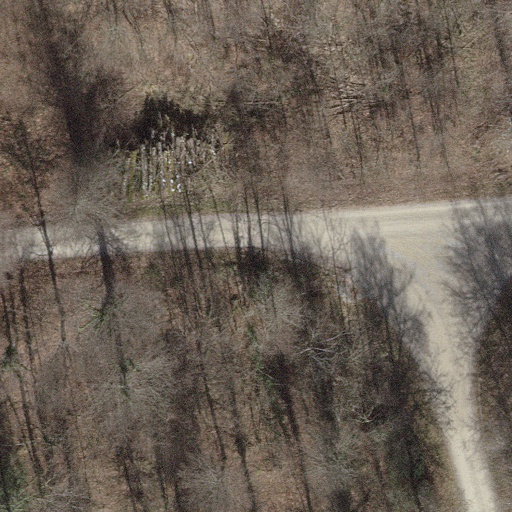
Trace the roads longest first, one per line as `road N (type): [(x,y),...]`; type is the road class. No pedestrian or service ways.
road 1 (track): [(0,254),(410,225)]
road 2 (track): [(410,225),(485,511)]
